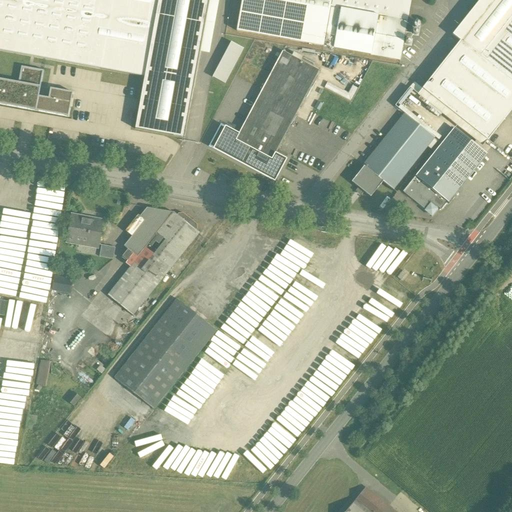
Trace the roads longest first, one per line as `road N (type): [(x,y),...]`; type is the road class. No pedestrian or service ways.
road 1 (tertiary): [(271,511),(469,259)]
road 2 (residential): [(302,212),(0,158)]
road 3 (residential): [(302,212),(466,0)]
road 4 (residential): [(469,259),(419,233),(302,212)]
